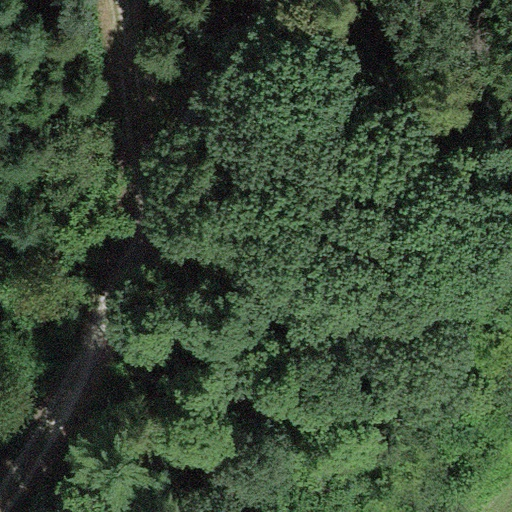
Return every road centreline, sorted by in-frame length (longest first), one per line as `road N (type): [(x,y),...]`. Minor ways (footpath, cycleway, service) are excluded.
road 1 (track): [(115,0),(139,202),(71,390),(0,494)]
road 2 (track): [(235,0),(139,202)]
